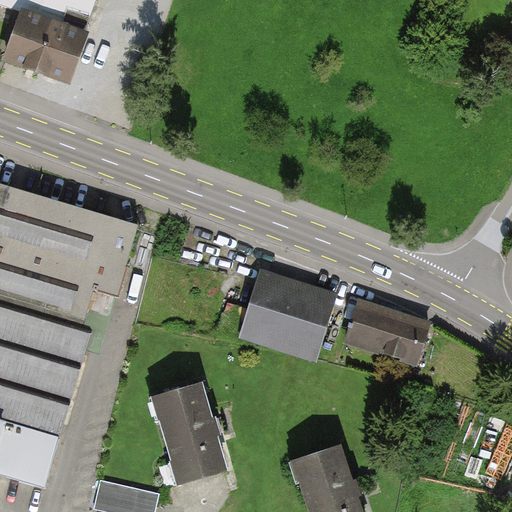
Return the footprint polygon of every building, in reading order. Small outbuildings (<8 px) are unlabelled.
[(103,0),(0,0),(0,4),(34,16),(17,64),(83,87),(102,35),(92,32),(103,0)] [(0,182),(0,474),(47,488),(93,331),(85,328),(96,292),(119,299),(141,223),(0,182)] [(261,267),(240,334),(316,358),(338,291),(261,267)] [(433,321),(359,297),(345,340),(419,364),(433,321)] [(203,383),(153,397),(178,485),(228,471),(203,383)] [(362,511),(341,445),(293,461),(308,511),(362,511)] [(87,471),(81,504),(92,506),(98,473),(87,471)] [(158,495),(102,483),(96,511),(101,511),(154,511),(157,502),(158,495)]
